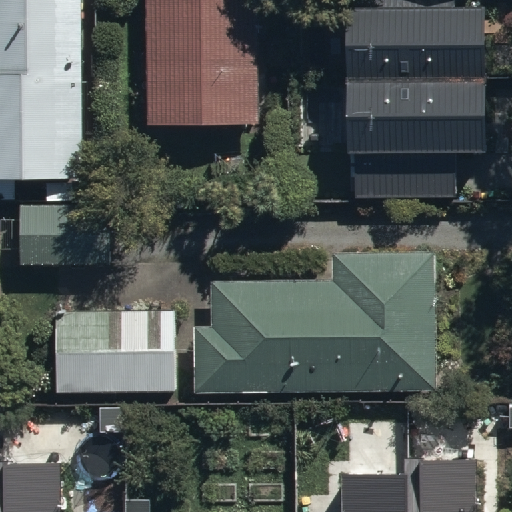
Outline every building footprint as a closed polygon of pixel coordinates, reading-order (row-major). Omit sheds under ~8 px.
[(0,0),(0,172),(81,171),(79,0),(0,0)] [(142,0),(143,117),(258,116),(257,0),(142,0)] [(485,7),(455,8),(454,0),(350,0),(351,8),(343,8),(345,153),(351,153),(351,198),(459,197),(458,151),(487,151),(485,7)] [(20,194),(20,261),(113,260),(112,192),(20,194)] [(213,274),(213,319),(191,319),(191,389),(439,389),(439,249),(334,249),(334,274),(213,274)] [(172,303),(55,305),(56,390),(174,388),(172,303)] [(405,475),(342,475),(341,511),(477,511),(477,461),(405,462),(405,475)] [(0,511),(60,511),(60,463),(0,462),(0,511)]
